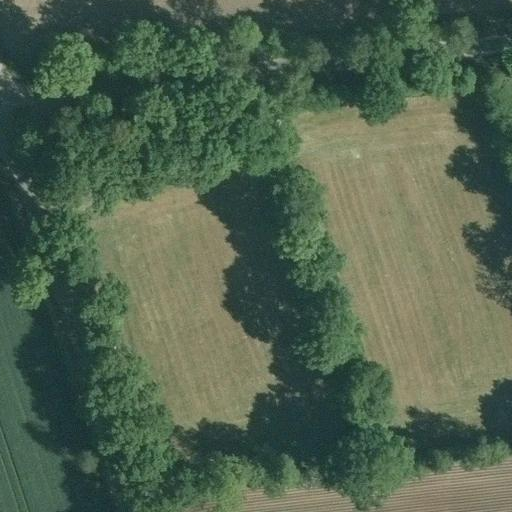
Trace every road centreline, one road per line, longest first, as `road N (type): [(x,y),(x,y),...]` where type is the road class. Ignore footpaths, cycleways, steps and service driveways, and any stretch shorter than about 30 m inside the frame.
road 1 (tertiary): [(511,43),(0,98)]
road 2 (residential): [(135,511),(0,98)]
